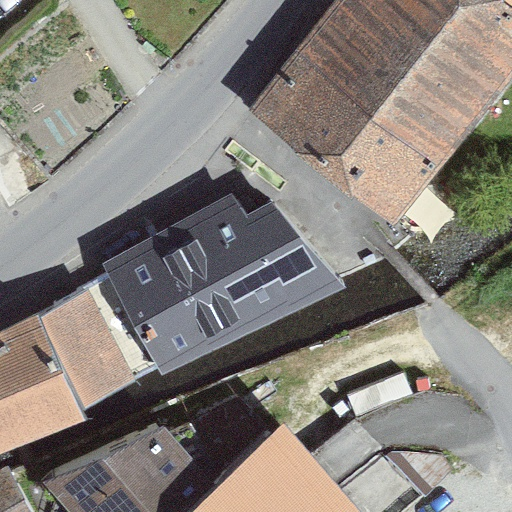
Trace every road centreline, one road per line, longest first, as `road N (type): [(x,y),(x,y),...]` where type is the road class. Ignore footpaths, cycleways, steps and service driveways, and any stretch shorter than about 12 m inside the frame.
road 1 (tertiary): [(275,0),(204,98),(0,264)]
road 2 (residential): [(442,309),(511,443)]
road 3 (unknown): [(204,98),(109,0)]
